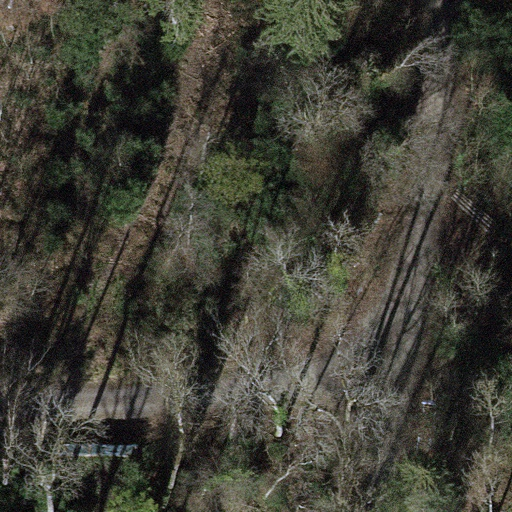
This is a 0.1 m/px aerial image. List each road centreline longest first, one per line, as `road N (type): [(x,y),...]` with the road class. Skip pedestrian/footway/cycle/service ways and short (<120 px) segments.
road 1 (track): [(435,511),(458,382),(460,0)]
road 2 (track): [(458,382),(0,412)]
